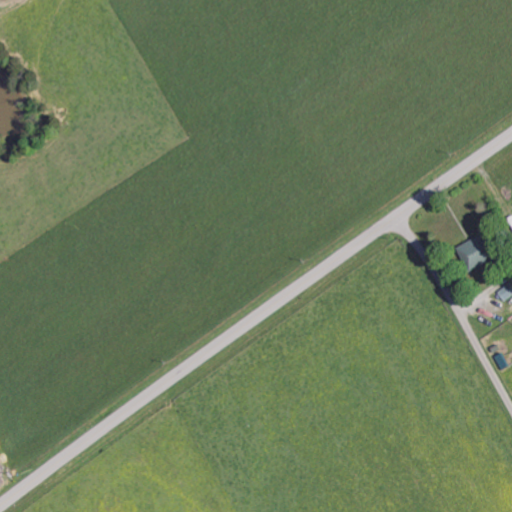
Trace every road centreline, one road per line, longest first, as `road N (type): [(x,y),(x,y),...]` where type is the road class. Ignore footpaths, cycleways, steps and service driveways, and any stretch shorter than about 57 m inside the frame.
road 1 (tertiary): [(511,134),(0,505)]
road 2 (residential): [(511,411),(426,258),(393,220)]
